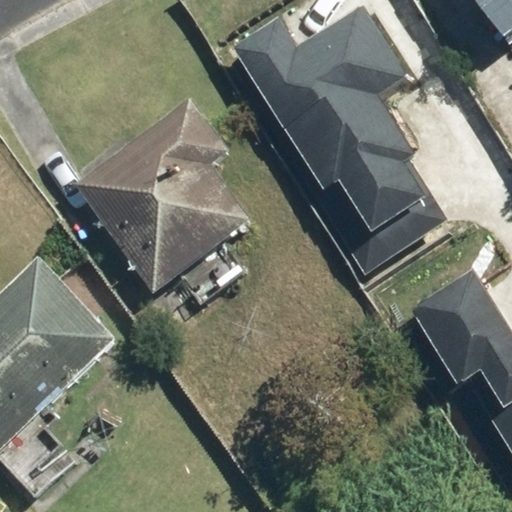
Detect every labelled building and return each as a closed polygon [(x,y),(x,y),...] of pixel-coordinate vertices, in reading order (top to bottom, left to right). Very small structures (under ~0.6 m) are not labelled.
[(511,0),(490,0),(511,26),(511,0)] [(424,160),(436,152),(402,98),(434,79),(387,4),(336,36),(320,10),(256,50),(340,185),(318,199),(369,280),(463,221),(424,160)] [(206,100),(89,187),(167,291),(265,218),(230,171),(249,157),(206,100)] [(50,422),(135,337),(55,257),(0,311),(0,469),(2,472),(10,464),(33,486),(74,445),(50,422)] [(511,302),(488,273),(430,318),(511,423),(511,302)]
